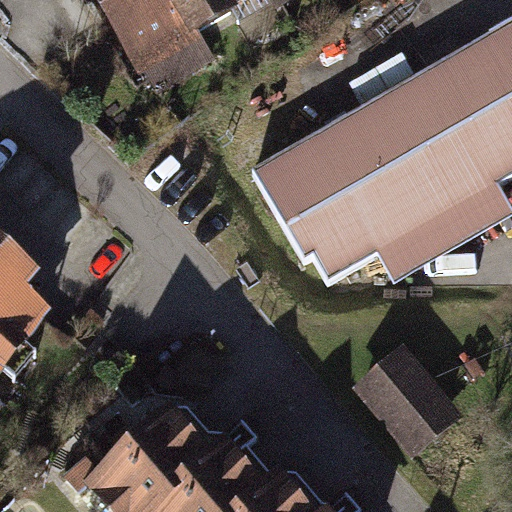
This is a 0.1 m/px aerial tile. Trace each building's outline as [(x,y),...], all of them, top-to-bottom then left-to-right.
[(105,0),(159,92),(214,60),(198,31),(236,9),(233,4),(239,0),(277,0),(279,3),(284,0),(105,0)] [(511,29),(257,176),(308,264),(316,260),(330,285),(385,253),(405,288),(511,226),(511,216),(497,189),(511,180),(511,29)] [(0,377),(50,316),(0,274),(0,264),(8,254),(0,247),(0,377)] [(73,334),(50,316),(0,377),(0,402),(10,411),(73,334)] [(406,352),(362,390),(418,455),(462,418),(406,352)] [(98,477),(90,484),(115,511),(154,511),(212,461),(174,418),(167,418),(142,439),(130,426),(115,439),(127,451),(98,477)] [(223,452),(154,511),(249,511),(269,495),(232,452),(223,452)] [(80,493),(98,477),(86,463),(67,478),(80,493)] [(280,486),(250,511),(310,511),(288,486),(280,486)]
